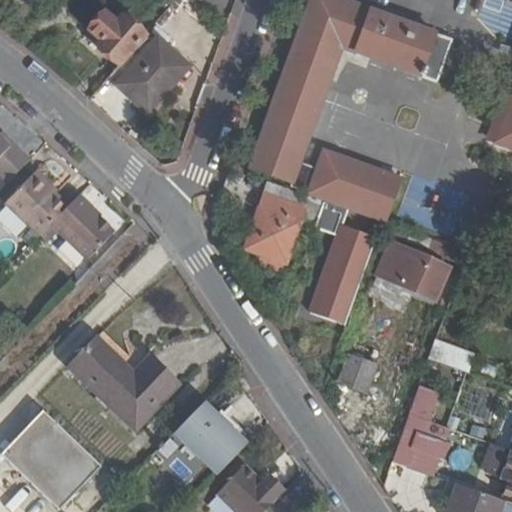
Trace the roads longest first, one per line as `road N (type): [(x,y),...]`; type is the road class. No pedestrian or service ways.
road 1 (residential): [(178,216),(370,511)]
road 2 (residential): [(0,57),(178,216)]
road 3 (unknown): [(394,0),(450,17),(461,46),(413,183)]
road 4 (residential): [(262,0),(178,216)]
